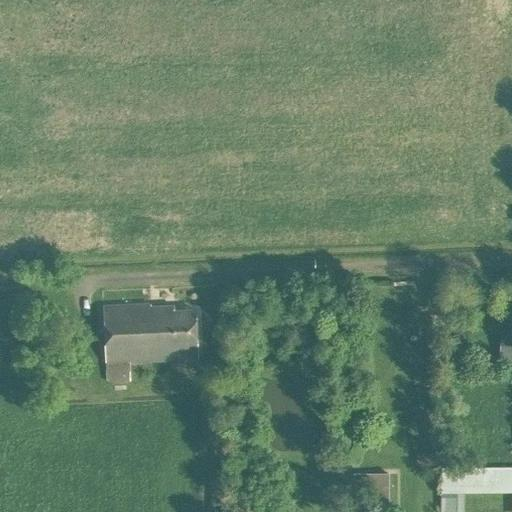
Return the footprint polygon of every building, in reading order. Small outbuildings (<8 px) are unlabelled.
[(151,309),(150,306),(103,308),(106,370),(94,370),(95,393),(107,393),(106,382),(130,381),(130,364),(198,361),(196,312),(174,313),(174,308),(151,309)] [(511,332),(501,332),(500,347),(499,360),(511,361),(511,332)] [(417,455),(416,466),(438,467),(438,455),(417,455)] [(442,492),(441,511),(462,511),(462,497),(511,496),(511,470),(442,470),(442,492)] [(352,510),(383,510),(389,510),(389,475),(353,475),(352,510)]
